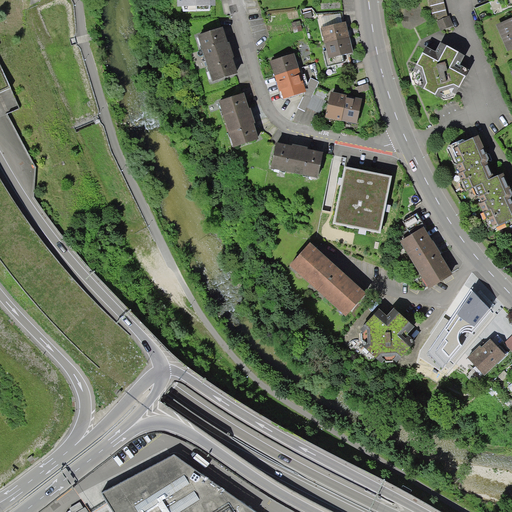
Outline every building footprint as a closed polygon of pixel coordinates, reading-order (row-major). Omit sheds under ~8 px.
[(428,0),(434,20),(448,16),(443,0),(428,0)] [(342,22),(340,13),(321,16),(324,27),(342,22)] [(454,25),(450,15),(436,21),(440,30),(454,25)] [(511,17),(496,24),(507,51),(511,49),(511,17)] [(302,30),(300,20),(292,23),(294,32),(302,30)] [(325,43),(350,37),(346,21),(342,22),(324,27),(321,27),(325,43)] [(223,26),(197,34),(213,81),(238,72),(233,57),(234,57),(229,42),(228,42),(223,26)] [(354,52),(350,37),(325,43),(327,51),(328,58),(342,55),(354,52)] [(435,51),(426,46),(412,73),(415,84),(444,100),(454,97),(469,69),(460,64),(465,55),(440,42),(435,51)] [(327,51),(324,51),(327,66),(344,62),(342,55),(328,58),(327,51)] [(275,75),(299,68),(294,53),(270,60),(275,75)] [(307,91),(299,68),(275,75),(280,91),(281,91),(284,98),(307,91)] [(370,89),(368,83),(357,87),(359,92),(370,89)] [(325,117),(342,120),(347,97),(347,95),(331,91),(325,117)] [(244,93),(219,101),(234,147),(259,139),(254,123),(256,123),(251,108),(249,109),(244,93)] [(347,97),(342,120),(357,124),(362,98),(352,96),(352,98),(347,97)] [(489,158),(479,135),(466,140),(462,140),(450,145),(448,149),(453,162),(457,164),(460,172),(458,173),(461,181),(460,184),(463,189),(466,190),(471,188),(473,187),(483,183),(482,182),(494,177),(487,164),(488,163),(487,161),(489,158)] [(292,145),(276,142),(271,168),(318,178),(324,152),(307,149),(308,147),(292,144),(292,145)] [(392,176),(345,166),(333,224),(380,233),(385,212),(386,204),(392,176)] [(483,183),(473,187),(471,188),(476,198),(479,196),(482,202),(479,203),(483,212),(481,213),(489,230),(492,231),(497,228),(498,230),(507,226),(505,223),(511,219),(511,198),(511,197),(511,195),(511,191),(503,173),(494,177),(482,182),(483,183)] [(437,248),(424,226),(400,241),(413,263),(437,248)] [(317,290),(338,267),(310,242),(290,265),(317,290)] [(453,274),(437,248),(413,263),(429,289),(453,274)] [(346,316),(367,292),(338,267),(317,290),(346,316)] [(491,310),(471,289),(428,352),(443,369),(462,346),(462,345),(461,343),(460,341),(460,339),(460,336),(461,334),(463,333),(465,332),(468,332),(469,333),(471,333),(491,310)] [(415,326),(394,308),(387,315),(379,308),(360,329),(363,332),(362,333),(361,333),(361,341),(363,342),(361,344),(382,363),(385,360),(393,360),(397,362),(416,342),(408,334),(415,326)] [(506,355),(490,339),(481,347),(480,345),(467,357),(484,375),(506,355)] [(257,511),(174,454),(101,493),(112,511),(257,511)] [(76,511),(84,508),(80,502),(69,508),(71,510),(67,511),(76,511)]
